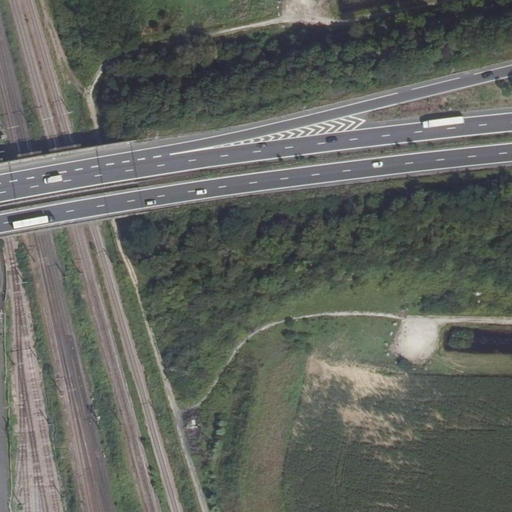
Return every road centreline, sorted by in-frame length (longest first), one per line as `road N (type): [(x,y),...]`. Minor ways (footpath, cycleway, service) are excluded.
road 1 (trunk): [(0,223),(511,151)]
road 2 (track): [(511,321),(372,313),(284,320),(248,334),(209,392),(174,420)]
road 3 (trunk): [(511,71),(173,149),(145,165)]
road 4 (trunk): [(511,121),(145,165)]
road 5 (track): [(132,279),(200,511)]
road 6 (trunk): [(145,165),(0,192)]
